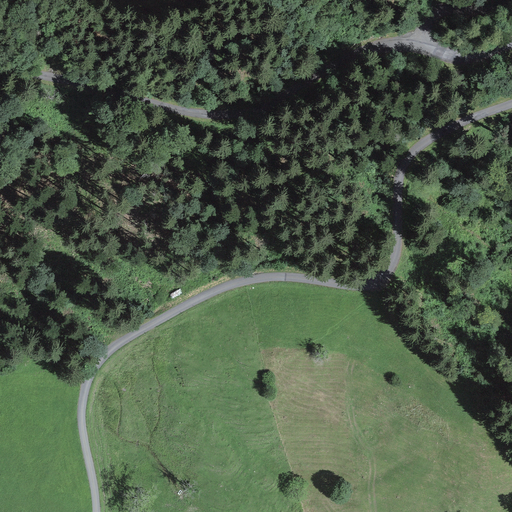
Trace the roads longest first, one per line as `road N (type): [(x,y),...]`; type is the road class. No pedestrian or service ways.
road 1 (unclassified): [(511,102),(409,155),(387,282),(365,288),(258,277),(163,316),(110,349),(90,374),(81,404),(96,511)]
road 2 (unclassified): [(0,67),(183,110),(237,114),(264,109),(349,60),(418,49)]
